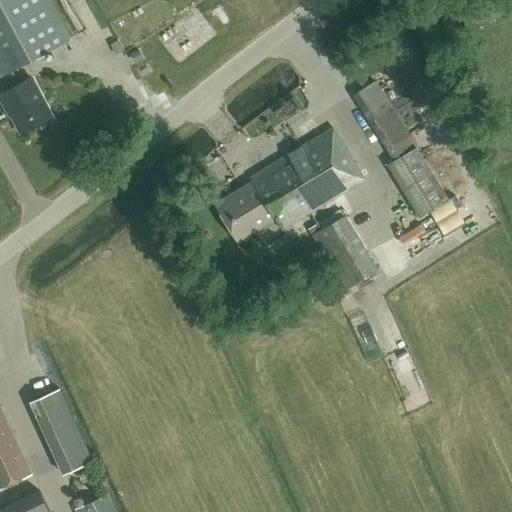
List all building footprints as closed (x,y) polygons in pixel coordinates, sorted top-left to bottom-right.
[(0,0),(0,86),(3,92),(0,94),(6,107),(8,106),(22,131),(52,115),(32,77),(14,87),(6,72),(71,37),(50,0),(0,0)] [(420,217),(448,200),(377,80),(355,93),(395,161),(389,165),(420,217)] [(297,124),(257,144),(264,159),(305,139),(297,124)] [(283,228),(366,178),(335,127),(265,169),(267,172),(217,202),(239,239),(278,218),(283,228)] [(201,177),(219,195),(247,167),(229,149),(201,177)] [(337,273),(330,278),(338,292),(346,287),(346,289),(380,269),(347,215),(341,218),(337,211),(319,221),(323,229),(315,234),(337,273)] [(310,227),(315,234),(323,229),(319,221),(310,227)] [(409,257),(433,240),(423,226),(399,243),(409,257)] [(369,365),(384,358),(364,314),(350,321),(369,365)] [(63,475),(94,460),(61,388),(30,402),(63,475)] [(0,407),(0,487),(32,473),(1,406),(0,407)] [(0,511),(51,511),(41,490),(0,509),(0,511)] [(77,511),(117,511),(109,493),(76,508),(77,511)]
